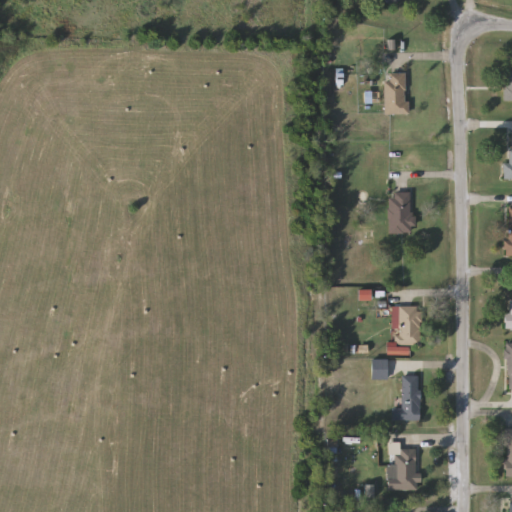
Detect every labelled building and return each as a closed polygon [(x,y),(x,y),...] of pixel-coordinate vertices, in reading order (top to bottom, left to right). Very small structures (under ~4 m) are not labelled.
[(385,115),(385,73),(407,73),(407,115),(385,115)] [(412,193),(412,234),(389,234),(389,193),(412,193)] [(398,347),(398,307),(421,307),(421,347),(398,347)] [(371,380),(371,359),(387,359),(387,380),(371,380)] [(420,421),(393,421),(393,409),(402,409),(402,376),(420,376),(420,421)] [(417,450),(417,491),(388,491),(388,464),(394,464),(394,450),(417,450)]
